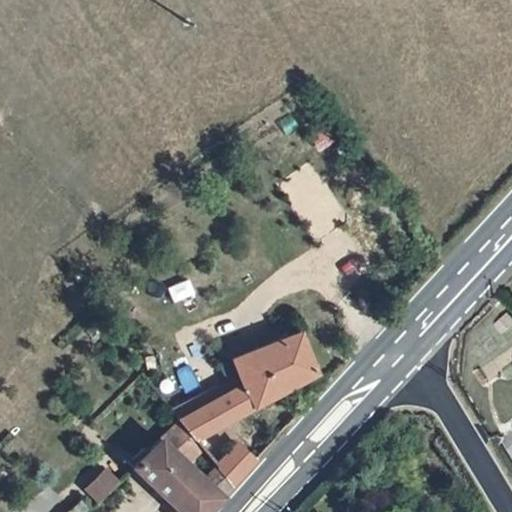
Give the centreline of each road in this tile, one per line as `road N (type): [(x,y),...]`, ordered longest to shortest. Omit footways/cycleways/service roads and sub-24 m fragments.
road 1 (primary): [(248,511),(395,355)]
road 2 (residential): [(511,508),(436,391),(395,355)]
road 3 (primary): [(395,355),(511,227)]
